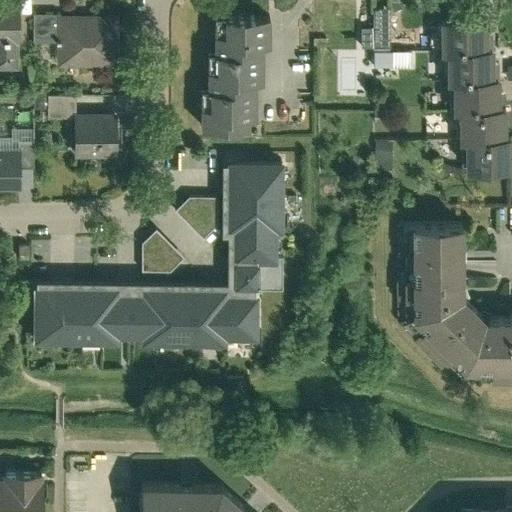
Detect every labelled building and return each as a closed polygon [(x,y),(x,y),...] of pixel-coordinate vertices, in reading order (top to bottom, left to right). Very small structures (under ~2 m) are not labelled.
[(15,1),(0,0),(0,68),(15,69),(15,1)] [(368,51),(385,51),(386,8),(369,8),(368,51)] [(28,41),(53,41),(53,15),(28,15),(28,41)] [(114,15),(53,15),(53,41),(53,68),(114,68),(114,15)] [(265,43),(266,15),(211,15),(211,50),(204,50),(203,88),(207,88),(206,105),(197,105),(197,126),(246,127),(246,117),(253,117),(254,80),(260,80),(261,42),(265,43)] [(483,19),(436,19),(436,52),(443,52),(443,81),(449,81),(449,109),(454,109),(454,140),(462,140),(462,169),(507,169),(507,137),(501,137),(501,107),(494,107),(494,79),(489,79),(489,48),(483,48),(483,19)] [(368,51),(368,66),(395,67),(395,51),(385,51),(368,51)] [(46,117),(70,117),(70,112),(73,112),(73,94),(46,94),(46,117)] [(112,157),(113,113),(73,112),(70,112),(70,117),(69,157),(112,157)] [(383,125),(384,113),(370,112),(370,125),(383,125)] [(16,145),(17,167),(31,167),(30,131),(6,132),(7,145),(16,145)] [(387,170),(387,143),(371,143),(370,170),(387,170)] [(0,145),(0,189),(17,190),(17,167),(16,145),(7,145),(0,145)] [(283,159),(221,159),(222,285),(35,286),(36,345),(259,343),(258,292),(284,292),(283,159)] [(189,200),(176,212),(202,240),(216,227),(215,199),(189,200)] [(466,301),(464,219),(405,220),(407,327),(467,378),(511,376),(511,318),(488,319),(466,301)] [(156,232),(142,245),(141,272),(171,273),(184,259),(156,232)] [(25,263),(24,247),(14,247),(14,264),(25,263)] [(0,511),(37,511),(38,471),(0,470),(0,511)] [(249,511),(220,484),(136,482),(135,511),(249,511)]
